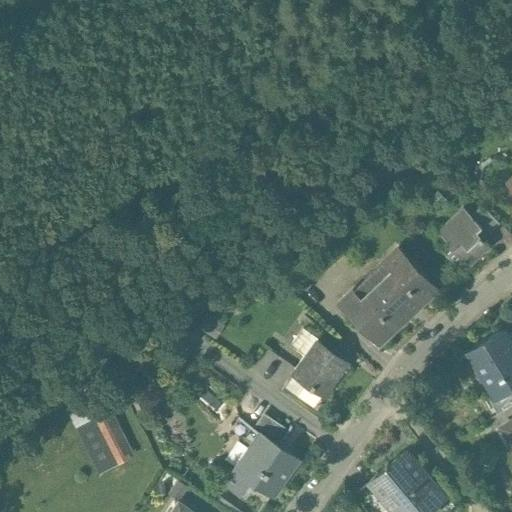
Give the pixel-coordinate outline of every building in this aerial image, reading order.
[(500,221),(483,203),(472,213),(483,224),(482,224),(489,231),(500,221)] [(464,204),(439,228),(448,238),(441,243),(457,260),(461,256),(469,265),(491,244),(484,236),(485,235),(482,232),(481,233),(477,229),(482,224),(483,224),(472,213),(464,204)] [(399,245),(341,300),(379,341),(438,286),(399,245)] [(303,313),(288,300),(281,309),(297,322),(303,313)] [(350,361),(304,328),(291,346),(306,356),(293,374),(324,396),(350,361)] [(509,340),(503,329),(468,350),(496,397),(497,398),(511,389),(511,343),(510,341),(511,340),(511,339),(509,340)] [(324,396),(293,374),(281,390),(319,418),(332,401),(324,396)] [(511,389),(497,398),(496,397),(490,401),(498,414),(511,405),(511,389)] [(511,405),(498,414),(487,421),(494,432),(503,426),(502,426),(511,419),(511,405)] [(110,412),(78,427),(100,471),(131,455),(110,412)] [(289,431),(266,415),(256,430),(259,432),(279,446),(289,431)] [(511,419),(502,426),(503,426),(503,427),(505,426),(511,436),(511,440),(509,442),(511,444),(511,443),(511,419)] [(279,446),(259,432),(234,469),(272,495),(297,458),(279,446)] [(428,511),(446,498),(407,450),(370,480),(371,481),(387,501),(392,497),(396,502),(404,511),(428,511)] [(187,486),(177,479),(172,486),(176,493),(180,496),(187,486)] [(387,501),(371,481),(355,494),(370,511),(383,511),(396,502),(392,497),(387,501)] [(195,511),(177,499),(168,511),(195,511)]
